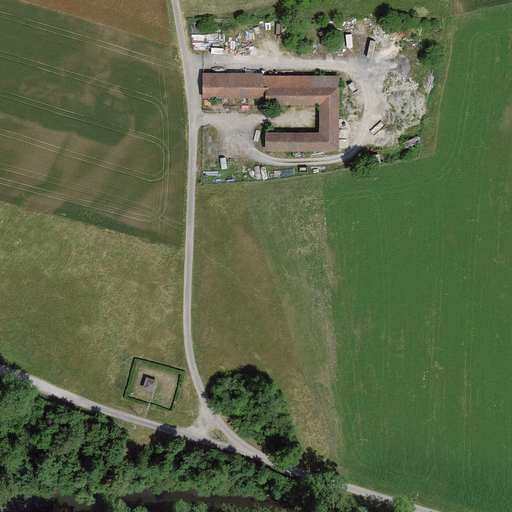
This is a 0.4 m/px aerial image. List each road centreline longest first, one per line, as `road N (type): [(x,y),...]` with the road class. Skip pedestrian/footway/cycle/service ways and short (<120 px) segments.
road 1 (unclassified): [(259,454),(211,410),(189,351),(192,101),(175,0)]
road 2 (unclassified): [(18,376),(259,454)]
road 3 (unclassified): [(259,454),(437,511)]
